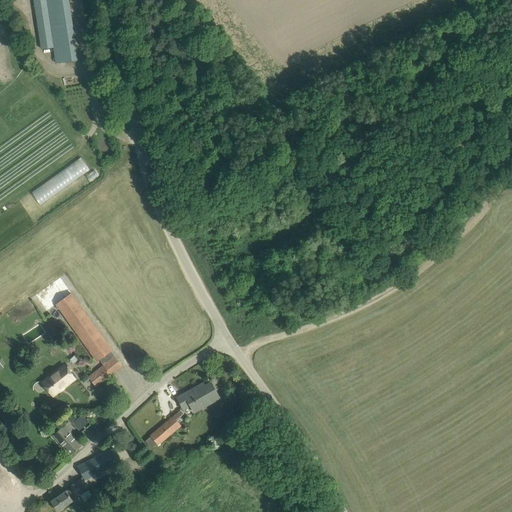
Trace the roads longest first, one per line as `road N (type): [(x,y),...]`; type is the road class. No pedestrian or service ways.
road 1 (unclassified): [(225,341),(159,219),(108,0)]
road 2 (track): [(511,161),(472,228),(431,264),(240,359)]
road 3 (unclassified): [(24,511),(146,394),(225,341)]
road 4 (unclassified): [(342,511),(297,434),(225,341)]
road 5 (track): [(511,157),(467,0)]
